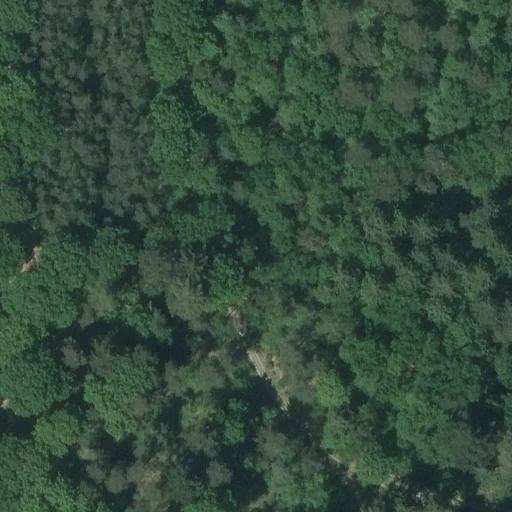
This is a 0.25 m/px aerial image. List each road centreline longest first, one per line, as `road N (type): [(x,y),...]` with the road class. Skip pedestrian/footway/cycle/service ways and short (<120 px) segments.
road 1 (track): [(200,0),(192,54),(214,211),(251,324),(279,369),(341,431),(379,450),(511,473)]
road 2 (track): [(4,256),(45,511)]
road 3 (track): [(4,256),(226,254)]
